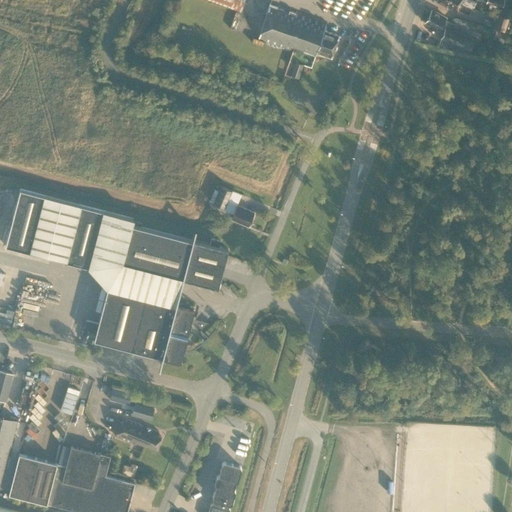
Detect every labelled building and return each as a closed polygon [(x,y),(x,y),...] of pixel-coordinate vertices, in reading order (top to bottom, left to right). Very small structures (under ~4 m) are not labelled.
[(207,0),(240,12),(243,0),(207,0)] [(468,15),(472,8),(471,8),(455,0),(438,0),(438,1),(457,11),(458,10),(468,15)] [(455,0),(471,8),(472,8),(475,1),(471,0),(455,0)] [(316,51),(332,57),(339,35),(324,30),(327,24),(269,4),(258,39),(302,54),(303,50),(315,54),(316,51)] [(441,38),(463,47),(468,36),(452,30),(455,25),(450,22),(445,20),(446,18),(431,9),(424,22),(440,30),(440,29),(444,30),(441,38)] [(509,18),(497,14),(492,27),(505,31),(509,18)] [(505,34),(498,31),(495,40),(496,40),(493,51),(499,53),(505,34)] [(262,45),(264,41),(253,37),(251,42),(262,45)] [(479,53),(481,47),(474,44),(472,50),(479,53)] [(303,64),(295,62),(291,75),(299,78),(303,64)] [(225,208),(230,196),(232,190),(221,186),(218,190),(218,191),(214,202),(213,203),(225,208)] [(94,340),(180,362),(182,355),(186,353),(188,352),(194,349),(197,346),(200,344),(204,341),(207,338),(209,336),(192,319),(194,309),(187,307),(188,306),(176,303),(182,280),(191,282),(191,280),(218,287),(228,249),(219,246),(220,240),(211,238),(209,244),(141,226),(142,222),(134,220),(134,218),(103,210),(20,188),(6,247),(89,268),(107,288),(98,323),(96,329),(94,340)] [(218,191),(218,190),(215,189),(210,200),(214,202),(218,191)] [(231,218),(248,225),(254,211),(237,204),(231,218)] [(96,329),(98,323),(86,320),(85,326),(96,329)] [(6,402),(14,374),(0,370),(0,402),(1,403),(1,401),(6,402)] [(35,398),(47,402),(54,373),(42,370),(35,398)] [(113,387),(109,398),(128,404),(129,401),(135,402),(137,394),(113,387)] [(65,396),(60,414),(73,418),(78,400),(65,396)] [(131,414),(151,419),(154,408),(135,402),(131,414)] [(0,484),(17,420),(0,415),(0,484)] [(145,445),(145,443),(156,448),(160,436),(157,435),(158,431),(123,417),(115,436),(135,444),(136,441),(145,445)] [(58,458),(64,460),(68,447),(63,445),(58,458)] [(56,463),(46,503),(80,511),(126,511),(134,483),(105,475),(110,456),(71,446),(66,465),(56,463)] [(46,503),(56,463),(18,453),(8,493),(46,503)] [(229,511),(231,506),(229,504),(232,503),(235,491),(234,488),(235,481),(238,480),(242,468),(240,465),(224,461),(222,463),(219,475),(216,476),(214,483),(216,485),(212,497),(214,500),(213,503),(211,504),(208,511),(229,511)]
